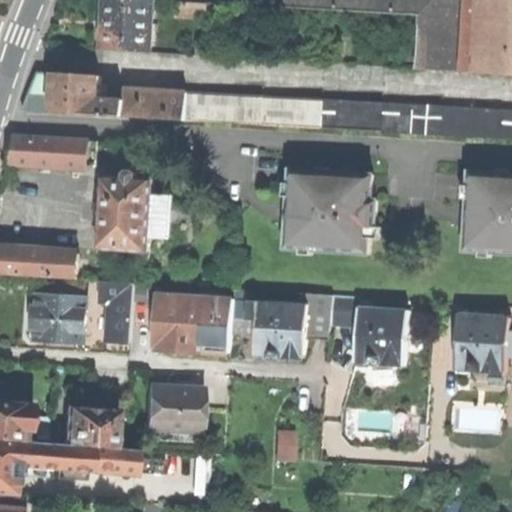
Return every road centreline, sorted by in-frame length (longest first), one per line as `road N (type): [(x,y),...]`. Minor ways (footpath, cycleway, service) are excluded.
road 1 (residential): [(0,121),(511,154)]
road 2 (residential): [(0,352),(325,371),(340,376),(338,421)]
